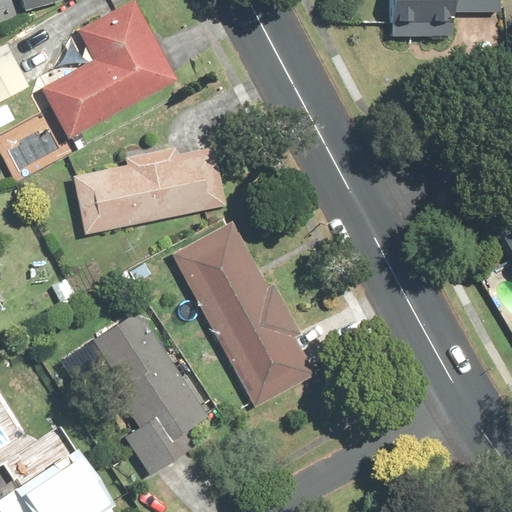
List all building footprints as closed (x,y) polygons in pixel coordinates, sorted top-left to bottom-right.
[(0,0),(0,12),(43,0),(0,0)] [(42,81),(71,136),(186,77),(146,0),(130,0),(80,26),(95,54),(42,81)] [(511,0),(386,0),(387,40),(461,39),(461,12),(511,11),(511,0)] [(8,38),(0,42),(0,99),(32,83),(8,38)] [(223,138),(70,166),(82,231),(235,203),(223,138)] [(235,211),(167,248),(255,406),(322,369),(235,211)] [(511,229),(503,234),(511,250),(511,229)] [(223,430),(143,303),(86,339),(140,426),(125,436),(150,475),(223,430)] [(81,442),(0,494),(0,502),(6,511),(111,511),(122,505),(81,442)]
